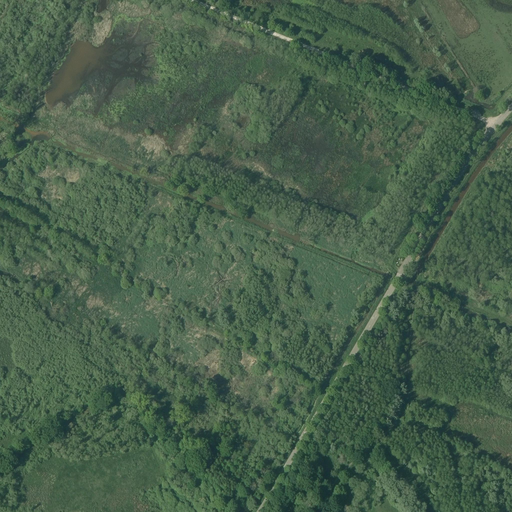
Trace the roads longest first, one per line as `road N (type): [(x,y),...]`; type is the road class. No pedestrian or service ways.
road 1 (tertiary): [(260,511),(456,177),(511,106)]
road 2 (track): [(190,0),(495,125)]
